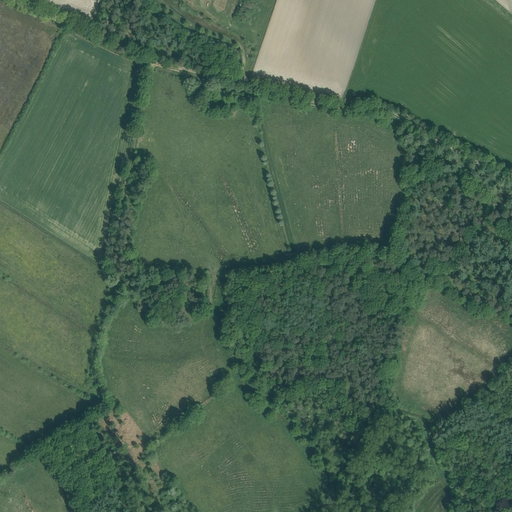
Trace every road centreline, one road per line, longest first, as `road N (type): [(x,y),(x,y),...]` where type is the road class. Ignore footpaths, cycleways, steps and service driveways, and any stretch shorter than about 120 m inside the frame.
road 1 (track): [(511,178),(397,114),(243,83)]
road 2 (track): [(126,293),(109,265),(151,64)]
road 3 (track): [(153,60),(14,0)]
road 4 (track): [(0,477),(109,404)]
